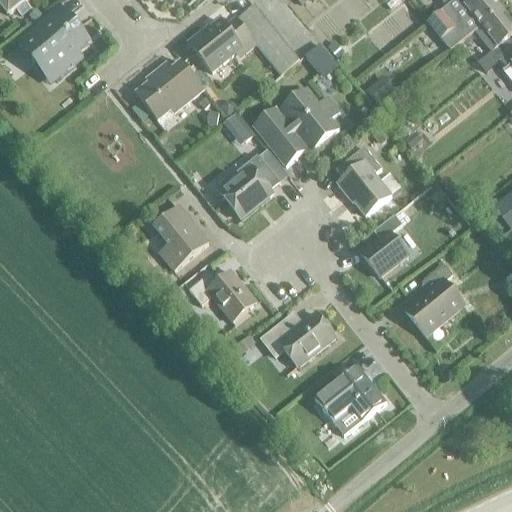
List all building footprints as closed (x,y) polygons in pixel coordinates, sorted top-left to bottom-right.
[(0,0),(0,7),(8,18),(29,0),(0,0)] [(307,0),(297,0),(295,2),(301,9),(309,3),(307,0)] [(398,0),(390,0),(384,5),(389,12),(401,3),(398,0)] [(446,10),(426,25),(440,42),(450,54),(463,43),(474,35),(480,30),(500,14),(488,0),(456,0),(445,9),(446,10)] [(456,0),(442,0),(440,2),(445,9),(456,0)] [(243,33),(261,18),(254,8),(235,23),(235,24),(243,33)] [(85,43),(67,20),(66,21),(57,10),(38,25),(41,27),(17,46),(33,66),(38,62),(55,82),(80,62),(73,53),(85,43)] [(36,12),(28,19),(34,25),(42,19),(36,12)] [(480,30),(474,35),(490,54),(490,55),(476,66),(483,74),(497,64),(498,63),(511,51),(511,43),(509,40),(511,38),(511,29),(500,14),(480,30)] [(261,18),(243,33),(250,42),(269,27),(261,18)] [(235,24),(226,31),(220,24),(189,49),(211,77),(241,53),(245,57),(255,48),(250,42),(243,33),(235,24)] [(276,36),(269,27),(250,42),(255,48),(257,51),(276,36)] [(283,45),(276,36),(257,51),(265,60),(283,45)] [(291,55),(283,45),(265,60),(272,70),(291,55)] [(334,45),(327,51),(336,62),(343,56),(334,45)] [(320,48),(304,60),(318,77),(334,65),(320,48)] [(511,51),(498,63),(504,70),(510,66),(511,69),(511,51)] [(291,55),(272,70),(280,79),(299,64),(291,55)] [(171,73),(166,67),(152,78),(154,81),(134,97),(157,125),(189,99),(192,102),(203,93),(181,65),(171,73)] [(383,79),(365,93),(376,107),(394,93),(383,79)] [(317,108),(305,93),(278,116),(275,112),(253,130),(286,171),(306,154),(308,158),(338,134),(330,124),(339,116),(327,100),(317,108)] [(205,101),(198,106),(204,113),(210,107),(205,101)] [(225,105),(219,110),(227,120),(237,112),(233,106),(225,105)] [(210,115),(208,128),(217,130),(219,116),(210,115)] [(401,120),(393,126),(405,139),(419,126),(411,118),(404,124),(401,120)] [(234,119),(222,129),(229,138),(241,128),(234,119)] [(383,130),(372,139),(379,149),(390,140),(383,130)] [(414,135),(404,143),(410,151),(420,143),(414,135)] [(381,174),(363,151),(335,173),(343,183),(337,188),(347,201),(348,199),(365,220),(391,200),(374,179),(381,174)] [(240,180),(219,196),(240,223),(272,198),(270,195),(279,187),(288,180),(267,154),(259,161),(257,159),(236,176),(240,180)] [(449,187),(444,191),(454,204),(459,200),(449,187)] [(511,193),(481,217),(503,244),(511,236),(511,193)] [(480,195),(468,205),(474,213),(486,202),(480,195)] [(174,275),(208,247),(178,210),(153,230),(168,249),(159,256),(174,275)] [(144,217),(134,225),(140,232),(149,224),(144,217)] [(390,238),(401,229),(394,219),(373,235),(380,245),(361,260),(378,281),(407,259),(390,238)] [(425,340),(462,310),(444,287),(452,280),(443,269),(423,285),(431,295),(406,316),(425,340)] [(231,326),(256,307),(230,276),(217,286),(210,277),(188,294),(201,311),(212,302),(231,326)] [(179,291),(167,302),(174,309),(186,298),(179,291)] [(297,371),(334,341),(315,318),(293,335),(285,324),(260,343),(274,361),(284,354),(297,371)] [(249,339),(233,352),(238,359),(254,347),(249,339)] [(356,369),(314,403),(333,428),(343,440),(360,427),(386,407),(356,369)]
